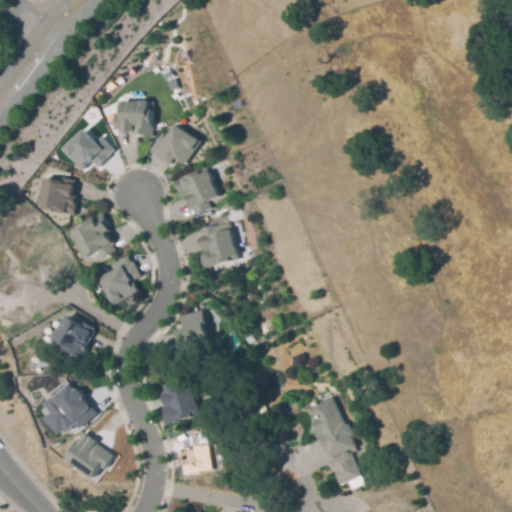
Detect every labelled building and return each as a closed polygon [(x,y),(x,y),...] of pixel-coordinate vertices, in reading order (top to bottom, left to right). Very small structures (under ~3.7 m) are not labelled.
[(151,138),(141,137),(141,133),(122,132),(122,130),(114,129),(115,114),(121,114),(122,102),(153,103),(151,138)] [(185,163),(174,156),(170,162),(151,151),(161,136),(167,140),(176,126),(198,141),(185,163)] [(85,130),(96,142),(101,137),(113,151),(107,157),(97,166),(91,160),(83,169),(64,149),(85,130)] [(197,215),(186,191),(180,193),(176,183),(206,170),(219,197),(207,202),(210,209),(197,215)] [(74,216),(40,209),(41,205),(40,203),(41,196),(43,195),(45,178),(58,181),(59,178),(76,181),(72,196),(77,197),(74,205),(76,206),(74,216)] [(102,257),(98,250),(86,256),(73,229),(102,216),(105,223),(101,225),(109,243),(108,244),(112,252),(102,257)] [(205,266),(202,256),(205,255),(204,250),(206,249),(204,237),(205,237),(203,229),(215,227),(216,228),(230,225),(237,260),(205,266)] [(114,303),(101,279),(116,271),(114,266),(129,258),(138,277),(130,281),(136,292),(114,303)] [(182,353),(176,333),(187,330),(183,317),(203,312),(212,344),(182,353)] [(80,359),(53,344),(68,316),(81,322),(82,320),(96,328),(80,359)] [(169,423),(166,413),(172,412),(164,386),(179,382),(181,388),(193,384),(202,413),(169,423)] [(67,385),(76,394),(76,396),(76,400),(80,400),(81,400),(87,406),(86,407),(90,411),(66,433),(64,430),(57,436),(42,420),(49,414),(42,407),(52,398),(50,395),(60,386),(62,389),(66,385),(67,385)] [(329,397),(340,423),(343,421),(355,447),(349,449),(359,474),(340,482),(329,457),(327,458),(314,427),(316,426),(308,406),(329,397)] [(208,447),(212,468),(185,474),(181,452),(181,449),(190,447),(191,450),(195,450),(191,433),(205,430),(208,447)] [(84,433),(90,437),(92,436),(99,441),(97,445),(114,456),(96,482),(78,470),(65,461),(83,435),(84,433)]
